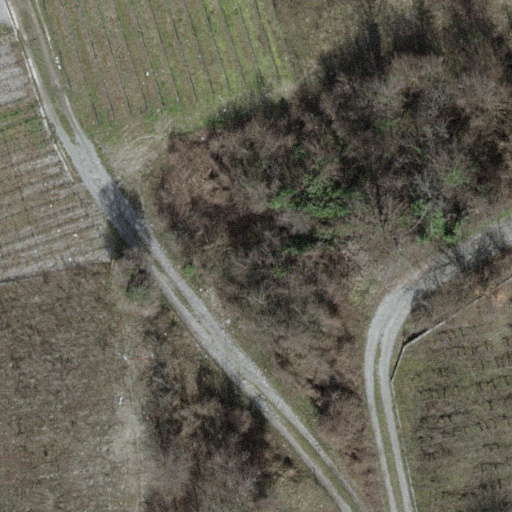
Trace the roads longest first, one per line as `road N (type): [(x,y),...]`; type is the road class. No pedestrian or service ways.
road 1 (track): [(339,511),(58,152),(9,0)]
road 2 (track): [(511,240),(388,312),(376,423),(398,511)]
